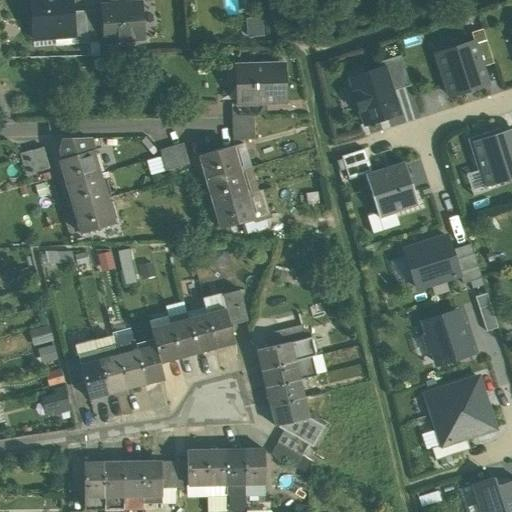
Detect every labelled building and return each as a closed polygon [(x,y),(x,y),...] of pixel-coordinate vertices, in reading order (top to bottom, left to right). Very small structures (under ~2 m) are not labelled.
[(69,0),(31,0),(34,23),(31,23),(32,39),(54,37),(54,31),(71,30),(72,30),(71,12),(69,0)] [(140,3),(101,6),(104,42),(143,39),(140,3)] [(84,11),(71,12),(72,30),(71,30),(72,44),(87,43),(84,11)] [(71,30),(54,31),(54,37),(55,46),(72,44),(71,30)] [(481,30),(471,33),(474,43),(482,67),(492,64),(481,30)] [(474,43),(435,55),(449,97),(488,84),(482,67),(474,43)] [(399,56),(380,62),(382,69),(383,69),(390,93),(409,87),(399,56)] [(280,65),(236,66),(237,102),(253,102),(253,104),(257,104),(257,103),(264,103),(282,102),(280,65)] [(367,77),(351,81),(355,93),(353,94),(359,111),(361,109),(365,123),(397,114),(390,93),(383,69),(382,69),(366,74),(367,77)] [(237,102),(230,102),(230,116),(253,115),(265,115),(264,103),(257,103),(257,104),(253,104),(253,102),(237,102)] [(253,115),(231,116),(231,128),(253,127),(253,115)] [(253,127),(231,128),(232,140),(254,139),(253,127)] [(498,130),(467,139),(478,173),(481,172),(486,188),(511,179),(511,128),(499,133),(498,130)] [(89,140),(62,141),(61,154),(63,160),(93,152),(89,140)] [(248,192),(257,189),(242,142),(233,144),(248,192)] [(182,144),(170,147),(177,168),(188,165),(182,144)] [(170,147),(159,151),(165,172),(177,168),(170,147)] [(232,147),(199,156),(206,181),(239,171),(232,147)] [(42,148),(30,151),(37,172),(48,169),(42,148)] [(364,175),(372,172),(364,150),(342,157),(349,180),(364,175)] [(37,172),(30,151),(19,155),(25,176),(37,172)] [(63,160),(59,161),(66,185),(99,175),(93,152),(63,160)] [(404,162),(372,172),(364,175),(379,218),(418,206),(404,162)] [(239,171),(206,181),(212,205),(246,195),(239,171)] [(99,175),(66,185),(73,210),(106,200),(99,175)] [(246,195),(212,205),(220,230),(253,220),(246,195)] [(106,200),(73,210),(80,234),(113,225),(106,200)] [(445,238),(406,250),(417,287),(457,275),(449,250),(445,238)] [(189,255),(186,243),(175,246),(179,258),(189,255)] [(470,243),(449,250),(461,284),(481,277),(470,243)] [(137,282),(128,250),(118,254),(127,285),(137,282)] [(69,253),(48,254),(48,264),(69,263),(69,253)] [(88,262),(86,253),(75,256),(78,265),(88,262)] [(98,257),(102,271),(112,268),(109,254),(98,257)] [(142,279),(155,276),(151,265),(139,267),(142,279)] [(238,291),(220,296),(223,310),(228,326),(246,321),(238,291)] [(485,295),(474,298),(484,331),(495,328),(485,295)] [(220,296),(202,301),(206,315),(223,310),(220,296)] [(223,310),(206,315),(215,348),(232,343),(228,326),(223,310)] [(454,310),(421,320),(435,366),(468,356),(454,310)] [(300,314),(276,320),(278,332),(267,334),(270,348),(290,343),(306,339),(300,314)] [(206,315),(187,320),(196,353),(215,348),(206,315)] [(187,320),(169,325),(178,358),(196,353),(187,320)] [(169,325),(150,330),(153,340),(154,346),(159,363),(178,358),(169,325)] [(34,347),(52,341),(48,327),(30,333),(34,347)] [(306,339),(290,343),(294,361),(311,357),(316,356),(312,338),(306,339)] [(93,340),(74,345),(78,360),(80,366),(98,361),(96,351),(93,340)] [(153,340),(134,346),(135,351),(154,346),(153,340)] [(133,341),(115,346),(117,356),(135,351),(134,346),(133,341)] [(270,348),(256,351),(260,369),(294,361),(290,343),(270,348)] [(115,346),(96,351),(98,361),(117,356),(115,346)] [(154,346),(135,351),(144,383),(163,378),(159,363),(154,346)] [(40,351),(44,362),(56,359),(53,347),(40,351)] [(135,351),(117,356),(126,388),(144,383),(135,351)] [(117,356),(98,361),(107,393),(126,388),(117,356)] [(311,357),(294,361),(298,380),(316,376),(311,357)] [(78,360),(64,364),(70,387),(84,383),(80,366),(78,360)] [(98,361),(80,366),(84,383),(88,398),(107,393),(98,361)] [(294,361),(260,369),(265,387),(298,380),(294,361)] [(63,383),(59,370),(47,374),(51,387),(63,383)] [(494,428),(478,379),(425,396),(441,445),(463,438),(494,428)] [(298,380),(265,387),(269,406),(303,399),(298,380)] [(49,416),(70,410),(65,392),(44,399),(49,416)] [(303,399),(269,406),(274,427),(307,419),(303,399)] [(307,444),(312,447),(323,426),(307,419),(274,427),(286,433),(307,444)] [(307,444),(286,433),(279,445),(300,457),(307,444)] [(467,449),(463,438),(441,445),(430,448),(434,460),(467,449)] [(300,457),(279,445),(272,457),(293,469),(300,457)] [(205,450),(187,451),(187,463),(188,485),(206,485),(205,450)] [(226,485),(225,450),(205,450),(206,485),(226,485)] [(244,450),(225,450),(226,485),(245,484),(244,450)] [(263,450),(244,450),(245,484),(264,484),(263,450)] [(141,462),(121,463),(122,496),(142,496),(141,462)] [(160,462),(141,462),(142,496),(160,496),(160,487),(160,463),(160,462)] [(103,463),(84,464),(84,497),(104,497),(103,463)] [(121,463),(103,463),(104,497),(122,496),(121,463)] [(174,488),(173,463),(160,463),(160,487),(174,488)] [(188,485),(187,463),(173,463),(174,488),(188,488),(188,485)] [(493,478),(471,485),(479,511),(511,511),(511,480),(496,486),(493,478)] [(245,484),(226,485),(226,495),(245,495),(245,484)] [(246,495),(246,508),(264,508),(265,495),(246,495)] [(122,496),(104,497),(104,509),(122,509),(122,496)] [(142,502),(142,496),(122,496),(122,509),(142,508),(142,502)] [(104,509),(104,497),(84,497),(85,509),(104,509)]
